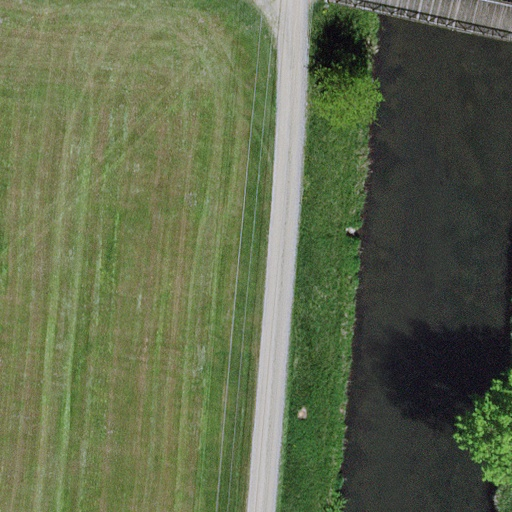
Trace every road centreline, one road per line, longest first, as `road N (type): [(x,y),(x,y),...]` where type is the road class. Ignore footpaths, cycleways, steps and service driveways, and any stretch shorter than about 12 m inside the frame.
road 1 (track): [(289,0),(248,511)]
road 2 (track): [(511,29),(366,0)]
